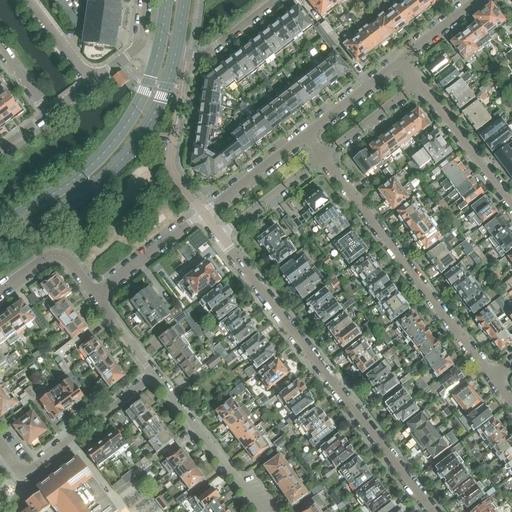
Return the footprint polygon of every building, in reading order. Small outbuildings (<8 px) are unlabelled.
[(70,10),(62,0),(54,0),(65,14),(70,10)] [(120,0),(89,0),(83,44),(115,49),(122,6),(120,6),(120,0)] [(322,19),(331,12),(321,0),(311,0),(309,2),(322,19)] [(321,0),(331,12),(341,4),(337,0),(321,0)] [(419,15),(422,12),(412,0),(398,0),(401,3),(414,21),(420,16),(419,15)] [(427,11),(433,6),(427,0),(412,0),(422,12),(426,10),(427,11)] [(427,0),(433,6),(434,8),(435,9),(437,8),(439,7),(439,4),(442,2),(443,3),(446,0),(427,0)] [(409,25),(414,21),(401,3),(392,10),(405,26),(408,24),(409,25)] [(482,11),(481,12),(495,30),(496,29),(505,22),(490,4),(482,11)] [(291,13),(288,15),(293,22),(293,23),(301,34),(311,26),(298,8),(297,8),(296,9),(294,8),(291,11),(291,13)] [(76,26),(77,20),(70,10),(65,14),(72,23),(76,26)] [(401,29),(405,26),(392,10),(384,16),(396,33),(397,34),(402,30),(401,29)] [(473,18),(475,21),(489,40),(495,35),(493,32),(495,30),(481,12),(473,18)] [(351,17),(349,14),(348,13),(344,16),(339,20),(343,24),(351,17)] [(288,15),(287,16),(285,16),(282,18),(282,20),(279,22),(284,29),(284,31),(292,41),(301,34),(293,23),(293,22),(288,15)] [(396,33),(384,16),(383,15),(373,23),(387,42),(393,37),(391,35),(395,33),(396,33)] [(468,30),(482,48),(489,42),(490,41),(489,40),(475,21),(471,24),(472,25),(468,28),(468,30)] [(279,22),(278,23),(276,23),(273,25),(272,27),(269,29),(274,36),(274,38),(282,48),(292,41),(284,31),(284,29),(279,22)] [(325,22),(320,27),(327,36),(332,32),(326,23),(325,22)] [(381,47),(387,42),(373,23),(362,31),(375,47),(379,44),(381,47)] [(318,24),(313,28),(316,32),(322,40),(327,36),(320,27),(318,24)] [(274,36),(269,29),(268,30),(267,30),(264,32),(263,34),(260,36),(266,43),(265,45),(273,55),(282,48),(274,38),(274,36)] [(459,36),(459,37),(473,55),(473,54),(481,48),(482,48),(468,30),(467,30),(466,31),(464,31),(462,33),(462,34),(459,36)] [(371,50),(375,47),(362,31),(353,38),(368,57),(373,53),(371,50)] [(332,32),(327,36),(335,46),(340,42),(332,32)] [(266,43),(260,36),(259,37),(257,37),(254,39),(254,42),(251,44),(256,50),(256,52),(264,63),(273,55),(265,45),(266,43)] [(327,36),(322,40),(331,52),(337,48),(335,46),(327,36)] [(453,41),(450,44),(458,55),(466,64),(470,61),(468,58),(473,55),(459,37),(457,38),(455,38),(453,39),(453,41)] [(362,62),(368,57),(353,38),(342,46),(355,63),(360,59),(362,62)] [(256,50),(251,44),(250,45),(248,44),(245,47),(245,49),(242,51),(247,58),(246,59),(254,70),(264,63),(256,52),(256,50)] [(247,58),(242,51),(241,52),(239,52),(236,54),(235,56),(232,58),(237,65),(237,67),(245,77),(254,70),(246,59),(247,58)] [(328,59),(325,62),(330,69),(332,69),(334,72),(333,73),(338,79),(339,79),(340,79),(344,76),(344,75),(348,71),(344,67),(345,66),(339,59),(334,53),(328,58),(328,59)] [(444,59),(447,57),(445,55),(442,57),(441,57),(426,68),(433,78),(449,66),(444,59)] [(454,64),(460,60),(457,55),(451,60),(454,64)] [(226,63),(222,66),(234,83),(235,84),(245,77),(237,67),(237,65),(232,58),(231,59),(229,59),(226,61),(226,63)] [(497,67),(489,73),(486,75),(489,79),(509,64),(506,60),(497,67)] [(334,82),(338,79),(333,73),(334,72),(332,69),(330,69),(325,62),(315,69),(321,76),(322,77),(324,79),(324,80),(329,86),(331,86),(334,84),(334,82)] [(489,73),(497,67),(494,64),(486,70),(489,73)] [(222,66),(221,67),(220,66),(216,69),(217,70),(212,74),(225,90),(234,83),(222,66)] [(451,69),(436,81),(438,83),(437,85),(440,88),(442,88),(443,90),(456,79),(460,76),(459,75),(453,68),(451,69)] [(284,69),(282,72),(288,80),(291,78),(285,69),(284,69)] [(325,89),(329,86),(324,80),(324,79),(322,77),(321,76),(315,69),(305,76),(311,84),(313,84),(314,87),(314,88),(319,94),(320,93),(321,93),(325,91),(325,89)] [(459,82),(445,93),(448,96),(449,96),(453,101),(467,90),(463,85),(472,78),(469,75),(473,72),(471,70),(470,71),(469,71),(464,75),(457,81),(459,82)] [(125,77),(121,72),(113,78),(117,84),(120,88),(128,82),(125,77)] [(264,83),(268,80),(263,73),(259,76),(264,83)] [(203,82),(202,87),(203,87),(202,93),(220,95),(218,92),(222,90),(225,90),(212,74),(210,75),(210,74),(205,77),(206,78),(204,80),(203,82)] [(315,97),(319,94),(314,88),(314,87),(313,84),(311,84),(305,76),(296,84),(302,91),(303,92),(305,94),(305,95),(309,101),(310,101),(312,101),(315,98),(315,97)] [(306,104),(309,101),(305,95),(305,94),(303,92),(302,91),(296,84),(287,91),(292,99),(294,99),(296,101),(296,102),(300,108),(301,108),(302,108),(306,105),(306,104)] [(482,88),(486,93),(490,89),(486,84),(482,88)] [(474,99),(471,95),(467,90),(453,101),(457,106),(456,107),(459,111),(474,99)] [(297,111),(300,108),(296,102),(296,101),(294,99),(292,99),(287,91),(277,98),(283,106),(284,106),(286,108),(286,110),(291,116),(291,115),(293,116),(296,113),(297,111)] [(9,93),(7,95),(5,92),(0,95),(0,102),(12,118),(15,116),(17,118),(23,112),(20,107),(18,105),(17,106),(16,105),(16,106),(13,102),(14,101),(9,93)] [(201,94),(200,99),(201,99),(200,105),(208,106),(209,107),(211,107),(212,107),(222,108),(223,97),(220,95),(202,93),(202,94),(201,94)] [(488,97),(485,93),(483,95),(479,98),(482,101),(488,97)] [(507,107),(511,100),(506,96),(505,96),(504,95),(494,103),(498,106),(501,103),(507,107)] [(287,119),(291,116),(286,110),(286,108),(284,106),(283,106),(277,98),(268,105),(274,113),(275,113),(277,116),(277,117),(281,123),(282,122),(283,123),(287,120),(287,119)] [(242,102),(239,108),(242,111),(244,110),(247,107),(246,105),(243,101),(242,102)] [(9,120),(12,118),(0,102),(0,121),(3,125),(4,124),(5,126),(10,122),(9,120)] [(482,104),(480,106),(477,102),(461,114),(464,118),(465,117),(469,122),(484,111),(486,109),(482,104)] [(200,105),(200,106),(199,106),(198,111),(200,111),(198,117),(206,118),(207,119),(209,119),(210,118),(220,120),(222,108),(212,107),(211,107),(209,107),(208,106),(200,105)] [(268,105),(258,113),(272,130),(274,130),(277,128),(278,126),(281,123),(277,117),(277,116),(275,113),(274,113),(268,105)] [(407,118),(406,119),(419,135),(420,134),(424,131),(431,126),(423,116),(424,115),(421,110),(419,111),(418,110),(416,112),(415,110),(411,113),(412,115),(407,118)] [(475,132),(491,121),(484,111),(469,122),(474,128),(473,129),(475,132)] [(500,111),(493,116),(495,119),(502,114),(500,111)] [(254,116),(249,120),(262,138),(266,135),(267,136),(272,132),(271,131),(272,130),(258,113),(254,116)] [(197,118),(197,123),(198,123),(197,124),(197,129),(213,131),(217,131),(218,128),(219,128),(220,120),(210,118),(209,119),(207,119),(206,118),(198,117),(198,118),(197,118)] [(507,127),(506,127),(500,118),(478,135),(485,144),(498,134),(507,127)] [(397,126),(409,142),(414,138),(414,139),(419,135),(406,119),(402,122),(400,122),(397,124),(397,126)] [(248,121),(239,128),(253,145),(257,142),(258,143),(262,139),(262,138),(249,120),(248,121)] [(388,133),(399,149),(405,145),(406,146),(409,143),(409,142),(397,126),(393,129),(391,129),(388,131),(388,133)] [(498,134),(485,144),(489,150),(491,153),(505,142),(511,137),(511,134),(507,127),(498,134)] [(235,134),(231,137),(236,144),(243,153),(247,150),(248,150),(253,147),(252,146),(253,145),(239,128),(233,132),(235,134)] [(193,143),(193,148),(194,148),(194,149),(200,150),(207,147),(209,146),(210,138),(212,139),(213,131),(197,129),(197,130),(195,130),(195,133),(195,135),(196,135),(195,143),(193,143)] [(391,157),(400,150),(388,133),(387,134),(385,133),(382,135),(382,137),(378,141),(391,157)] [(422,151),(412,159),(413,161),(416,164),(443,144),(440,140),(441,140),(437,135),(436,133),(424,142),(419,146),(420,148),(422,151)] [(378,141),(377,141),(376,141),(373,143),(373,144),(369,148),(372,153),(381,164),(391,157),(378,141)] [(236,144),(222,154),(223,161),(227,166),(244,154),(243,153),(236,144)] [(413,167),(410,169),(415,175),(416,174),(419,172),(421,171),(420,169),(430,162),(434,167),(451,153),(446,146),(445,147),(443,144),(416,164),(413,167)] [(206,153),(207,147),(200,150),(194,149),(192,164),(196,166),(194,171),(200,174),(211,156),(206,153)] [(499,164),(511,153),(511,148),(509,151),(506,147),(494,156),(499,164)] [(381,164),(372,153),(369,155),(365,151),(352,161),(364,177),(367,175),(369,175),(372,173),(372,171),(376,168),(377,170),(383,166),(381,164)] [(511,153),(499,164),(506,172),(511,166),(511,153)] [(211,156),(200,174),(207,178),(210,174),(214,176),(227,166),(223,161),(222,154),(220,157),(216,159),(211,156)] [(451,159),(431,173),(434,177),(441,172),(443,175),(444,176),(459,164),(459,163),(454,156),(451,159)] [(447,180),(440,185),(443,189),(465,172),(459,164),(444,176),(447,180)] [(455,191),(470,179),(465,172),(443,189),(445,192),(452,187),(455,191)] [(420,182),(422,185),(424,186),(429,182),(425,178),(420,182)] [(397,185),(399,184),(395,179),(378,192),(381,195),(379,196),(384,203),(401,190),(397,185)] [(461,198),(476,187),(470,179),(455,191),(448,196),(451,200),(458,195),(461,199),(461,198)] [(431,196),(432,197),(438,193),(432,186),(426,190),(431,196)] [(483,194),(482,194),(477,186),(476,187),(461,198),(464,202),(457,207),(460,211),(483,194)] [(406,193),(404,194),(401,190),(384,203),(389,208),(390,207),(393,211),(409,198),(406,193)] [(307,212),(301,217),(304,221),(305,223),(312,218),(330,204),(321,192),(316,196),(313,191),(306,197),(309,201),(302,206),(307,212)] [(443,200),(438,193),(432,197),(434,199),(437,204),(442,201),(443,200)] [(469,222),(491,205),(485,197),(470,208),(473,213),(466,218),(469,222)] [(418,204),(417,205),(413,200),(396,213),(399,216),(397,217),(398,219),(398,220),(400,223),(401,223),(402,224),(422,209),(422,208),(423,207),(420,203),(418,204)] [(441,209),(443,212),(448,208),(442,201),(437,204),(438,206),(441,209)] [(478,227),(497,213),(491,205),(469,222),(472,226),(475,223),(478,227)] [(435,214),(441,209),(438,206),(432,211),(435,214)] [(322,231),(340,217),(332,207),(314,221),(322,231)] [(448,218),(450,221),(455,217),(448,208),(443,212),(444,213),(448,218)] [(426,214),(422,209),(402,224),(403,225),(402,226),(404,229),(406,229),(407,231),(409,229),(411,232),(428,219),(425,215),(426,214)] [(287,216),(282,219),(290,229),(295,235),(299,231),(292,222),(287,216)] [(502,220),(499,216),(485,227),(484,226),(478,230),(482,235),(486,232),(490,236),(505,225),(502,220)] [(330,242),(348,228),(340,217),(322,231),(330,242)] [(417,243),(438,227),(431,217),(428,219),(411,232),(413,235),(412,237),(412,238),(412,239),(415,243),(416,243),(417,243)] [(450,221),(456,228),(457,230),(457,231),(462,227),(455,217),(450,221)] [(296,218),(292,222),(294,225),(299,230),(303,227),(300,224),(296,218)] [(511,232),(506,225),(506,224),(505,225),(490,236),(491,238),(488,240),(495,248),(511,235),(511,232)] [(288,241),(286,239),(276,226),(270,231),(266,227),(259,232),(263,236),(257,241),(257,244),(258,246),(262,247),(262,248),(263,247),(269,255),(288,241)] [(429,234),(417,243),(417,244),(417,246),(419,249),(421,249),(422,250),(423,248),(425,251),(426,252),(436,244),(440,240),(442,242),(454,232),(457,230),(456,228),(451,232),(451,231),(449,232),(444,236),(442,238),(439,234),(442,232),(438,227),(434,230),(429,234)] [(359,242),(355,237),(351,231),(333,245),(341,256),(359,242)] [(470,231),(462,237),(465,240),(472,234),(470,231)] [(430,253),(426,257),(433,266),(448,255),(453,251),(448,244),(455,239),(455,238),(457,236),(454,232),(442,242),(443,244),(439,247),(430,253)] [(511,235),(495,248),(494,249),(500,257),(501,256),(502,257),(504,255),(511,249),(511,235)] [(468,240),(466,241),(472,250),(477,246),(474,243),(471,244),(468,240)] [(278,266),(296,252),(288,241),(269,255),(268,256),(269,256),(269,259),(270,261),(273,262),(274,263),(275,262),(278,266)] [(349,266),(367,252),(359,242),(341,256),(349,266)] [(463,252),(467,256),(467,257),(474,252),(472,250),(470,247),(463,252)] [(308,261),(303,254),(300,251),(288,260),(291,263),(280,271),(286,280),(286,282),(289,285),(291,285),(291,286),(314,268),(308,261)] [(469,256),(472,261),(477,257),(473,252),(469,256)] [(453,257),(452,259),(448,255),(433,266),(440,275),(457,262),(453,257)] [(372,259),(371,260),(368,256),(357,265),(356,263),(349,268),(353,273),(354,272),(358,277),(376,264),(372,259)] [(492,267),(487,260),(484,257),(480,260),(483,263),(486,268),(488,270),(492,267)] [(204,265),(198,258),(189,265),(194,272),(176,286),(183,295),(184,294),(191,302),(193,304),(199,298),(210,289),(211,289),(220,282),(212,272),(213,272),(206,263),(204,265)] [(327,258),(322,262),(326,267),(331,263),(327,258)] [(379,271),(380,270),(376,264),(358,277),(362,283),(361,284),(364,288),(365,287),(382,274),(379,271)] [(463,269),(464,268),(460,264),(444,277),(447,280),(445,281),(450,288),(467,275),(463,269)] [(152,270),(156,275),(162,271),(158,265),(152,270)] [(492,267),(488,270),(490,273),(493,277),(496,281),(500,278),(492,267)] [(314,268),(291,286),(292,286),(292,289),(294,292),(297,292),(303,300),(321,286),(319,283),(323,280),(314,268)] [(385,280),(387,279),(383,273),(382,274),(365,287),(369,292),(368,293),(370,296),(388,283),(385,280)] [(472,280),(467,275),(450,288),(455,294),(456,293),(459,297),(475,284),(472,280)] [(62,279),(59,280),(55,276),(41,287),(48,296),(63,285),(62,284),(63,281),(62,279)] [(511,288),(511,278),(501,287),(503,290),(505,293),(506,293),(511,288)] [(336,280),(330,284),(334,289),(339,285),(336,280)] [(392,286),(391,287),(388,283),(370,296),(373,300),(375,299),(379,304),(395,292),(396,291),(392,286)] [(477,288),(478,287),(475,284),(459,297),(461,299),(460,300),(465,307),(482,294),(477,288)] [(63,285),(48,296),(53,302),(48,306),(51,310),(55,306),(56,306),(66,298),(70,295),(67,291),(69,288),(66,286),(64,286),(63,285)] [(216,290),(200,302),(208,313),(210,312),(230,297),(231,296),(226,289),(223,291),(220,287),(216,290)] [(137,298),(130,303),(137,312),(155,298),(149,289),(143,293),(140,296),(139,296),(139,297),(138,297),(137,298)] [(314,315),(334,300),(326,289),(307,303),(310,308),(309,308),(310,309),(309,312),(311,315),(314,314),(314,315)] [(379,304),(374,307),(381,316),(386,313),(385,313),(403,300),(399,294),(398,295),(395,292),(379,304)] [(501,297),(494,302),(500,309),(502,312),(507,308),(503,303),(510,297),(506,293),(505,293),(501,297)] [(33,294),(27,298),(28,300),(33,308),(40,303),(33,294)] [(487,299),(486,299),(482,294),(465,307),(469,312),(470,311),(473,315),(490,303),(487,299)] [(230,297),(210,312),(218,322),(232,312),(236,309),(233,305),(235,303),(234,303),(235,301),(233,298),(230,298),(230,297)] [(68,305),(69,303),(66,298),(56,306),(55,306),(51,310),(49,311),(57,321),(71,310),(68,305)] [(155,298),(137,312),(144,321),(162,306),(156,298),(155,298)] [(346,310),(348,308),(354,303),(351,299),(343,306),(346,310)] [(315,315),(314,318),(316,321),(319,321),(320,322),(321,321),(323,325),(326,323),(339,312),(341,314),(343,312),(346,310),(343,306),(341,304),(339,306),(334,300),(314,315),(315,315)] [(406,307),(407,306),(403,300),(385,313),(386,313),(390,318),(388,320),(391,323),(409,310),(406,307)] [(34,320),(35,319),(22,302),(18,304),(16,304),(11,307),(25,327),(34,320)] [(496,312),(500,309),(494,302),(491,305),(493,308),(496,312)] [(162,306),(144,321),(151,330),(170,316),(173,320),(184,312),(180,308),(178,305),(168,313),(167,313),(163,307),(162,306)] [(15,334),(25,327),(11,307),(6,311),(6,313),(2,316),(15,334)] [(77,313),(75,314),(71,310),(57,321),(64,330),(79,319),(78,318),(79,315),(77,313)] [(484,331),(497,321),(488,310),(475,319),(479,324),(479,326),(482,329),(484,331)] [(126,321),(134,315),(132,312),(124,319),(126,321)] [(184,312),(173,320),(177,325),(189,316),(185,312),(184,312)] [(242,314),(241,315),(238,312),(221,326),(229,336),(247,322),(247,321),(249,319),(245,314),(243,315),(242,314)] [(416,316),(413,316),(411,313),(395,325),(398,329),(397,329),(401,335),(418,322),(417,321),(418,319),(416,316)] [(333,339),(353,324),(345,314),(326,328),(329,332),(328,333),(328,336),(330,339),(333,339)] [(0,333),(5,341),(15,334),(2,316),(0,317),(0,333)] [(35,319),(34,320),(43,332),(48,328),(45,324),(41,318),(39,316),(35,319)] [(189,317),(184,321),(194,334),(199,330),(189,317)] [(82,320),(79,320),(79,319),(64,330),(72,340),(61,349),(52,355),(58,356),(59,357),(80,341),(76,336),(86,329),(83,325),(84,322),(82,320)] [(252,327),(254,326),(250,321),(248,323),(247,322),(229,336),(237,347),(254,333),(252,330),(253,328),(252,327)] [(511,325),(509,322),(501,327),(497,321),(484,331),(484,333),(487,336),(489,337),(492,341),(505,331),(511,325)] [(367,333),(369,332),(374,328),(369,322),(362,327),(367,333)] [(421,323),(419,323),(418,322),(401,335),(405,340),(406,339),(408,343),(424,330),(423,328),(423,326),(421,323)] [(342,350),(361,335),(353,324),(333,339),(334,340),(333,343),(335,346),(339,346),(342,350)] [(163,336),(158,340),(163,345),(165,349),(166,349),(166,350),(179,340),(181,338),(185,335),(177,325),(171,330),(167,333),(166,332),(163,335),(163,336)] [(376,332),(374,328),(369,332),(373,338),(378,334),(376,332)] [(424,330),(408,343),(409,343),(410,342),(414,348),(412,349),(415,353),(431,340),(430,337),(430,335),(430,333),(428,332),(427,331),(425,330),(424,330)] [(202,333),(200,331),(195,335),(199,339),(204,336),(202,333)] [(511,335),(510,338),(505,331),(492,341),(493,343),(495,347),(497,348),(500,352),(511,343),(511,335)] [(40,334),(33,339),(36,342),(40,339),(41,338),(44,336),(42,333),(41,333),(40,334)] [(245,343),(239,347),(240,348),(240,349),(239,350),(246,360),(247,360),(267,345),(267,344),(266,343),(268,342),(265,338),(263,339),(262,338),(260,340),(257,336),(246,345),(245,343)] [(100,342),(97,342),(94,338),(84,346),(80,342),(81,342),(80,341),(59,357),(62,362),(66,367),(69,365),(70,364),(66,360),(73,354),(76,352),(79,355),(82,353),(87,359),(101,348),(101,347),(102,344),(100,342)] [(179,340),(166,350),(169,354),(168,355),(172,360),(186,349),(190,347),(184,339),(180,342),(179,340)] [(365,345),(367,344),(363,339),(345,353),(349,357),(347,358),(347,360),(350,364),(352,364),(352,365),(370,352),(365,345)] [(434,342),(433,342),(431,340),(408,357),(411,360),(417,356),(421,361),(422,361),(423,362),(439,349),(439,348),(439,347),(439,346),(439,345),(438,344),(438,343),(437,343),(436,343),(435,342),(434,342)] [(251,367),(244,372),(249,378),(257,372),(259,371),(258,369),(273,357),(270,353),(273,352),(271,349),(273,348),(269,344),(267,345),(247,360),(252,367),(251,368),(251,367)] [(215,357),(205,364),(209,370),(222,360),(218,355),(211,345),(208,347),(215,357)] [(227,356),(218,345),(214,348),(220,357),(222,360),(227,356)] [(101,348),(87,359),(88,361),(92,366),(89,368),(91,371),(94,369),(109,358),(106,354),(107,351),(105,348),(102,349),(101,348)] [(186,349),(172,360),(176,365),(177,364),(181,369),(195,357),(192,353),(190,355),(186,349)] [(443,352),(441,352),(439,349),(423,362),(425,364),(426,363),(431,369),(446,358),(445,357),(445,355),(443,352)] [(383,355),(386,359),(393,354),(390,350),(383,355)] [(370,352),(352,365),(353,365),(353,367),(356,371),(358,371),(359,370),(362,375),(367,371),(379,361),(376,357),(375,358),(370,352)] [(0,364),(8,358),(7,356),(4,358),(0,353),(0,364)] [(0,387),(3,386),(0,382),(0,372),(19,359),(15,353),(9,358),(8,358),(0,364),(0,387)] [(393,354),(386,359),(389,362),(396,357),(393,354)] [(196,363),(198,361),(195,357),(181,369),(188,378),(193,375),(194,376),(198,372),(197,372),(201,369),(196,363)] [(115,361),(112,362),(109,358),(94,369),(102,379),(116,367),(116,366),(117,364),(115,361)] [(448,359),(446,359),(446,358),(431,369),(429,370),(436,379),(452,367),(450,364),(451,362),(448,359)] [(62,362),(58,365),(65,375),(67,378),(72,374),(70,372),(66,367),(62,362)] [(285,365),(281,367),(277,362),(272,366),(271,364),(259,374),(258,372),(257,372),(249,378),(248,379),(250,381),(253,379),(258,385),(263,381),(269,389),(287,375),(285,373),(289,370),(285,365)] [(368,383),(366,384),(370,389),(372,388),(372,389),(389,376),(385,370),(386,369),(382,365),(370,374),(366,377),(369,380),(367,382),(368,383)] [(120,368),(117,368),(116,367),(102,379),(109,388),(124,377),(121,373),(122,371),(120,368)] [(459,372),(458,373),(455,369),(438,382),(439,383),(445,391),(440,395),(443,400),(460,387),(457,383),(462,379),(462,378),(463,377),(459,372)] [(59,386),(58,387),(66,397),(66,396),(73,405),(74,404),(75,406),(81,401),(80,400),(82,398),(74,386),(73,387),(70,382),(75,378),(72,374),(67,378),(65,375),(60,378),(64,383),(59,386)] [(407,376),(399,382),(402,385),(406,382),(412,378),(410,376),(409,374),(407,376)] [(396,380),(394,382),(389,376),(372,389),(373,389),(371,391),(375,396),(377,395),(379,394),(382,398),(399,385),(396,380)] [(409,386),(415,382),(412,378),(406,382),(409,386)] [(268,401),(259,407),(260,408),(260,409),(263,412),(278,400),(284,408),(306,392),(304,390),(305,389),(303,386),(301,386),(300,385),(299,385),(296,382),(276,398),(275,397),(269,402),(268,401)] [(6,389),(9,387),(6,383),(3,386),(0,388),(0,402),(10,395),(6,389)] [(218,410),(215,412),(217,414),(223,422),(224,421),(238,410),(242,407),(238,402),(235,398),(246,390),(241,384),(236,388),(228,394),(230,396),(216,407),(218,410)] [(456,392),(451,395),(453,397),(452,398),(459,407),(474,395),(474,393),(472,390),(470,390),(467,386),(463,390),(461,387),(456,392)] [(58,387),(49,393),(63,412),(64,412),(65,411),(66,412),(69,409),(69,408),(73,405),(66,396),(66,397),(58,387)] [(93,402),(99,397),(91,387),(85,391),(93,402)] [(29,389),(24,393),(24,394),(27,397),(30,402),(31,403),(36,399),(44,409),(44,410),(47,415),(49,415),(53,421),(53,420),(56,419),(57,420),(62,416),(61,414),(63,412),(49,393),(44,398),(41,394),(37,398),(29,389)] [(393,415),(410,402),(411,401),(403,390),(385,404),(393,415)] [(306,392),(284,408),(289,415),(291,413),(294,418),(313,403),(310,399),(311,398),(310,397),(310,395),(308,393),(307,393),(306,392)] [(0,417),(17,404),(10,395),(0,402),(0,417)] [(477,396),(474,396),(474,395),(459,407),(465,415),(459,421),(467,431),(473,427),(476,431),(492,419),(491,417),(491,413),(488,409),(484,409),(482,406),(468,418),(466,415),(481,404),(478,400),(479,399),(477,396)] [(265,396),(256,403),(259,407),(268,401),(265,396)] [(21,401),(20,402),(24,407),(29,403),(30,402),(27,397),(21,401)] [(134,422),(148,412),(141,402),(124,414),(132,424),(134,422)] [(416,407),(414,408),(410,402),(393,415),(394,416),(392,417),(395,421),(397,420),(398,422),(400,421),(402,424),(419,411),(416,407)] [(134,422),(133,424),(137,430),(139,428),(142,432),(158,420),(155,417),(157,416),(156,415),(155,416),(150,410),(148,412),(134,422)] [(231,431),(246,419),(238,410),(224,421),(227,426),(227,427),(228,429),(230,429),(231,431)] [(320,413),(318,414),(315,410),(310,414),(307,411),(297,418),(299,421),(294,424),(299,429),(300,429),(305,436),(325,420),(324,419),(325,418),(322,414),(321,415),(320,413)] [(410,437),(431,420),(425,412),(406,426),(409,429),(406,431),(410,437)] [(43,434),(46,432),(31,414),(23,421),(38,441),(45,436),(43,434)] [(238,440),(253,429),(246,419),(231,431),(234,435),(234,436),(236,439),(237,439),(238,440)] [(162,422),(160,423),(158,420),(142,432),(149,442),(163,431),(165,430),(161,424),(162,423),(162,422)] [(328,421),(326,421),(325,420),(305,436),(309,442),(315,450),(324,443),(321,440),(331,432),(328,429),(330,427),(329,426),(330,424),(328,421)] [(429,424),(432,421),(431,420),(410,437),(413,440),(410,442),(414,447),(435,431),(429,424)] [(31,446),(38,441),(23,421),(14,427),(28,446),(30,444),(31,446)] [(490,423),(477,433),(480,436),(484,441),(501,427),(497,422),(495,424),(493,421),(490,423)] [(286,427),(279,433),(281,435),(288,430),(286,427)] [(484,441),(481,443),(485,449),(488,447),(490,450),(492,448),(506,438),(504,434),(506,433),(501,427),(484,441)] [(263,430),(257,434),(253,429),(238,440),(239,441),(239,443),(241,445),(242,445),(245,449),(264,435),(265,436),(267,434),(263,430)] [(444,437),(438,429),(435,431),(414,447),(418,453),(421,451),(423,453),(444,437)] [(155,453),(171,441),(163,431),(149,442),(147,443),(155,453)] [(116,432),(106,439),(119,456),(129,448),(128,447),(126,444),(124,442),(118,435),(116,432)] [(444,437),(423,453),(427,459),(430,457),(433,460),(451,446),(457,442),(450,433),(444,437)] [(272,445),(265,436),(264,435),(245,449),(244,450),(252,460),(272,445)] [(341,438),(340,439),(337,435),(319,450),(322,454),(320,455),(325,461),(347,445),(341,438)] [(276,441),(273,444),(277,449),(280,446),(285,442),(283,439),(281,437),(279,440),(276,441)] [(511,442),(511,439),(507,437),(506,438),(492,448),(497,454),(495,455),(497,459),(511,447),(511,446),(510,444),(511,442)] [(104,441),(96,447),(109,463),(117,457),(119,456),(106,439),(104,441)] [(466,440),(462,443),(469,452),(473,449),(466,440)] [(350,452),(352,451),(347,445),(325,461),(330,467),(332,465),(334,469),(324,477),(326,479),(336,472),(335,470),(353,456),(350,452)] [(87,454),(86,455),(87,456),(87,457),(89,460),(95,467),(98,471),(99,470),(107,464),(109,463),(96,447),(95,448),(87,454)] [(511,447),(497,459),(500,463),(502,461),(506,466),(511,460),(511,447)] [(446,460),(435,468),(438,472),(437,473),(437,475),(440,480),(441,480),(442,479),(442,480),(443,479),(462,464),(463,463),(459,457),(456,459),(453,455),(456,452),(453,449),(443,457),(446,460)] [(185,455),(182,452),(181,450),(166,462),(173,471),(188,460),(188,459),(189,457),(187,454),(185,455)] [(474,451),(470,453),(472,456),(475,460),(476,461),(481,457),(478,454),(477,455),(474,451)] [(144,458),(139,462),(142,466),(145,469),(147,468),(157,460),(154,455),(146,461),(144,458)] [(270,476),(286,465),(279,455),(263,467),(270,477),(270,476)] [(306,456),(304,458),(308,464),(313,460),(309,455),(306,456)] [(294,460),(301,469),(305,467),(298,457),(294,460)] [(44,511),(49,508),(50,507),(54,511),(116,511),(91,477),(90,477),(76,459),(37,489),(40,494),(39,495),(39,494),(25,504),(30,511),(28,511),(27,511),(26,511),(44,511)] [(362,464),(361,465),(356,459),(339,472),(344,477),(343,478),(346,482),(365,468),(362,464)] [(194,464),(192,465),(188,460),(173,471),(181,481),(196,470),(195,469),(196,467),(194,464)] [(462,464),(443,479),(444,481),(446,482),(445,483),(445,484),(444,485),(448,490),(449,490),(467,477),(470,474),(470,470),(469,468),(466,468),(465,468),(462,464)] [(277,487),(293,475),(286,465),(270,476),(273,480),(272,480),(277,487)] [(142,466),(132,473),(135,477),(136,476),(141,473),(142,471),(144,470),(145,469),(142,466)] [(312,476),(305,467),(301,469),(308,479),(312,476)] [(365,468),(343,485),(347,489),(350,486),(354,491),(356,490),(357,491),(365,485),(364,484),(366,482),(371,478),(366,472),(367,471),(365,468)] [(199,470),(197,471),(196,470),(181,481),(188,491),(203,480),(200,475),(201,473),(199,470)] [(131,472),(121,479),(122,480),(125,485),(131,480),(135,477),(132,473),(131,472)] [(141,473),(136,476),(138,480),(139,481),(145,488),(149,483),(143,476),(142,474),(141,473)] [(301,480),(298,482),(293,475),(277,487),(281,493),(282,493),(284,496),(300,485),(303,483),(301,480)] [(495,485),(500,481),(495,476),(490,480),(495,485)] [(467,477),(449,490),(449,492),(453,496),(454,496),(455,496),(456,495),(458,499),(476,485),(473,481),(471,482),(467,477)] [(112,487),(111,488),(115,493),(125,485),(122,480),(112,487)] [(376,485),(377,484),(374,480),(356,495),(359,499),(357,501),(362,506),(364,504),(381,491),(376,485)] [(138,482),(134,485),(139,492),(143,489),(138,482)] [(457,500),(457,502),(460,506),(462,506),(463,506),(464,505),(467,509),(479,499),(484,496),(481,491),(483,489),(479,483),(476,485),(458,499),(457,499),(458,499),(457,500)] [(307,495),(300,485),(284,496),(284,497),(291,506),(307,495)] [(310,492),(314,497),(323,491),(319,485),(310,492)] [(154,486),(148,491),(151,494),(157,489),(154,486)] [(216,492),(214,494),(209,487),(188,502),(193,508),(195,506),(199,511),(221,511),(225,510),(224,509),(224,507),(222,504),(220,504),(217,500),(221,498),(216,492)] [(492,489),(486,494),(489,498),(492,495),(495,492),(492,489)] [(504,490),(500,493),(505,499),(509,495),(504,490)] [(369,511),(374,511),(390,500),(382,491),(381,491),(364,504),(368,510),(369,511)] [(187,500),(183,495),(183,494),(175,501),(179,506),(187,500)] [(307,510),(303,511),(319,511),(318,510),(324,506),(317,496),(311,501),(304,506),(307,510)] [(160,497),(155,501),(163,511),(167,507),(160,497)] [(477,509),(473,511),(492,511),(493,511),(497,509),(493,504),(491,505),(488,501),(477,509)]
